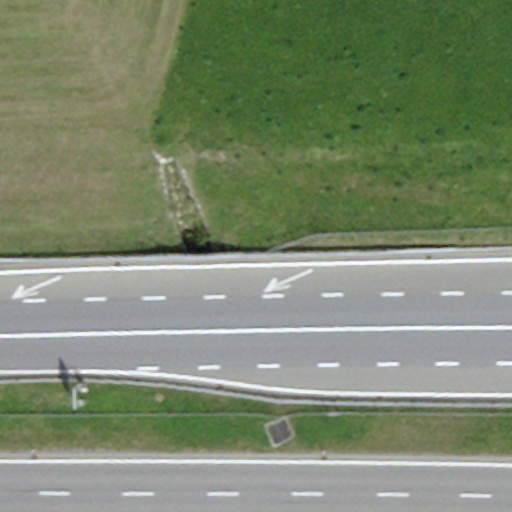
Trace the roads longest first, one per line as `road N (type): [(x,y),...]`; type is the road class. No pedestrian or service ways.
road 1 (tertiary): [(511,500),(0,493)]
road 2 (tertiary): [(511,287),(278,294),(65,342)]
road 3 (primary): [(65,342),(462,343)]
